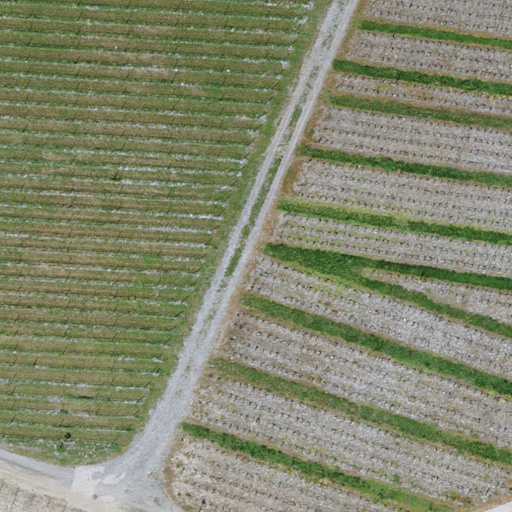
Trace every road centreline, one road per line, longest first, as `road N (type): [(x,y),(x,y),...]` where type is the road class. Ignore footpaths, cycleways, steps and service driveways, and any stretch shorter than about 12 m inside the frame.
road 1 (track): [(347,0),(142,511)]
road 2 (track): [(0,457),(140,511)]
